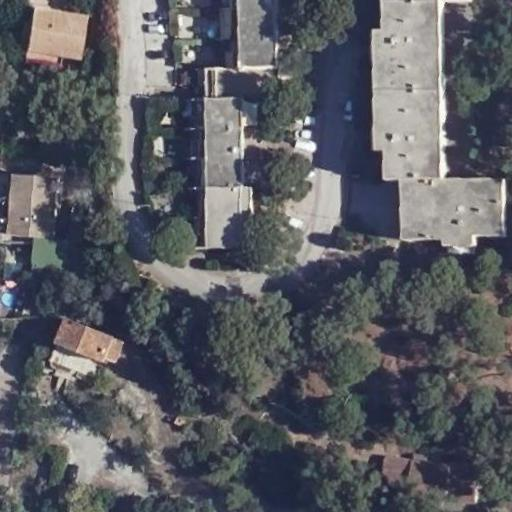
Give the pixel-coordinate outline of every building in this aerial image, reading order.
[(225,0),(226,69),(279,68),(277,0),(225,0)] [(444,1),(405,2),(387,3),(388,32),(379,32),(380,92),(445,91),(444,1)] [(446,180),(473,180),(471,1),(444,1),(445,91),(446,180)] [(86,16),(32,8),(25,50),(62,56),(80,59),(86,16)] [(62,56),(25,50),(24,59),(60,65),(62,56)] [(280,68),(279,68),(226,69),(199,69),(200,99),(192,99),(193,188),(201,188),(201,218),(209,218),(210,249),(254,248),(253,187),(245,187),(244,99),(280,98),(280,68)] [(405,181),(446,180),(445,91),(380,92),(381,151),(389,152),(389,180),(405,181)] [(10,162),(10,183),(7,221),(32,221),(33,232),(32,232),(33,240),(49,240),(51,163),(10,162)] [(506,236),(505,180),(473,180),(446,180),(405,181),(406,240),(446,240),(447,246),(476,245),(476,237),(506,236)] [(0,220),(7,221),(10,183),(0,183),(0,220)] [(32,221),(7,221),(6,232),(32,232),(33,232),(32,221)] [(114,363),(123,341),(69,319),(59,343),(103,361),(104,359),(114,363)] [(470,417),(470,407),(447,408),(448,418),(470,417)] [(451,448),(382,445),(380,468),(407,468),(407,475),(472,477),(472,460),(451,460),(451,448)]
